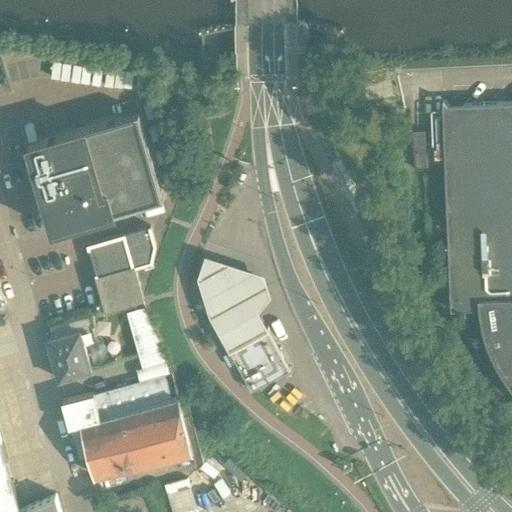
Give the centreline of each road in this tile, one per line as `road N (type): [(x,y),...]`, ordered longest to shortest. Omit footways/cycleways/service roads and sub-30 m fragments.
road 1 (secondary): [(267,146),(265,194),(291,285),(380,464)]
road 2 (secondary): [(503,511),(433,432),(312,244)]
road 3 (secondary): [(479,511),(387,399),(338,316),(312,244)]
road 4 (unclassified): [(79,511),(0,232)]
road 5 (secondary): [(267,146),(265,0)]
